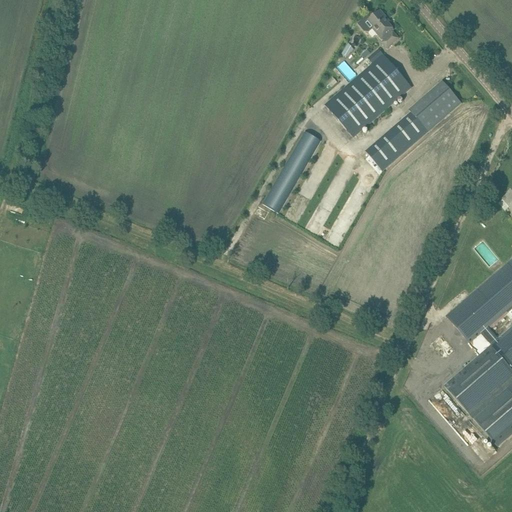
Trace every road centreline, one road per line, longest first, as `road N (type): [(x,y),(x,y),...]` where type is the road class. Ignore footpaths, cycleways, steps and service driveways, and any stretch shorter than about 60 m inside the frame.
road 1 (track): [(405,349),(4,181)]
road 2 (track): [(511,103),(405,349)]
road 3 (track): [(48,0),(4,181)]
road 4 (track): [(405,349),(336,511)]
road 5 (unclassified): [(511,118),(414,0)]
